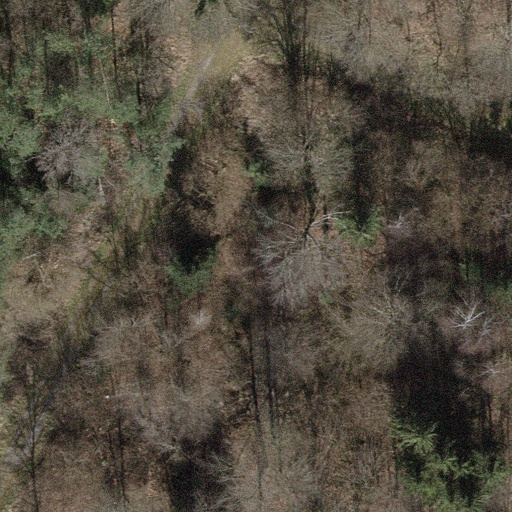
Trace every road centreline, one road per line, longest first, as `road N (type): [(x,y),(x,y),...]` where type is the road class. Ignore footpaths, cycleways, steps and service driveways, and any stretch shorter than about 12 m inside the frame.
road 1 (track): [(248,0),(6,511)]
road 2 (track): [(511,122),(230,0)]
